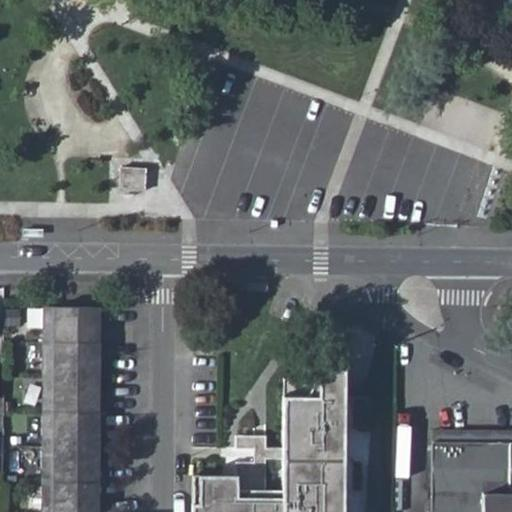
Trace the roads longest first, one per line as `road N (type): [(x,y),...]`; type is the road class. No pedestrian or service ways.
road 1 (residential): [(419,261),(160,254)]
road 2 (residential): [(160,511),(160,254)]
road 3 (residential): [(160,254),(0,254)]
road 4 (residential): [(511,366),(445,333),(421,296),(419,261)]
